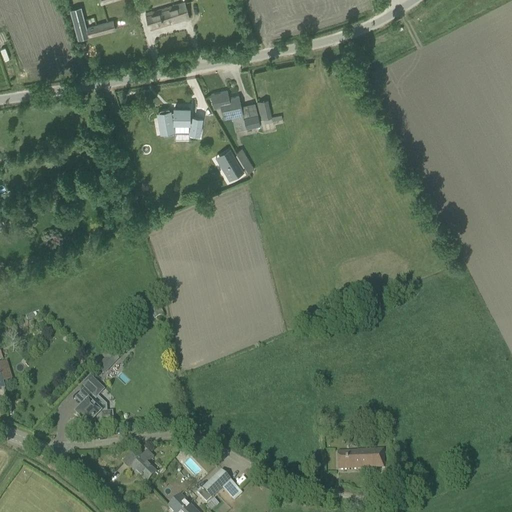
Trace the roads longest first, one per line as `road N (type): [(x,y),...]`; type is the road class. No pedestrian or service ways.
road 1 (tertiary): [(0,99),(316,46),(374,25),(407,0)]
road 2 (unclassified): [(400,495),(308,492),(187,434),(87,441),(50,452)]
